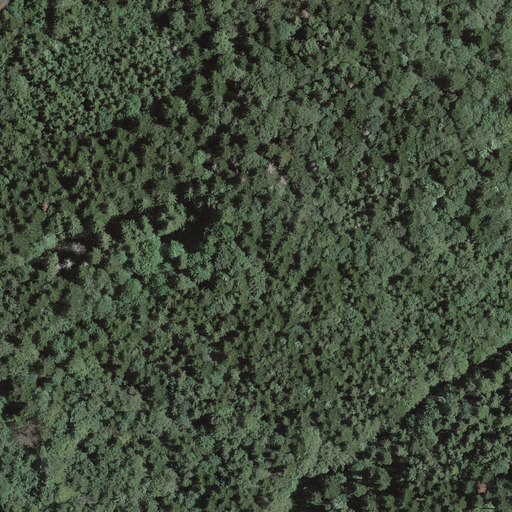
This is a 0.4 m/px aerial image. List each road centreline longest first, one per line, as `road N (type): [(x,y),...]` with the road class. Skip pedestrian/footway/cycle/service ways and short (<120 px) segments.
road 1 (track): [(0,378),(198,236),(205,223),(205,212),(186,198),(0,269)]
road 2 (track): [(275,511),(511,343)]
